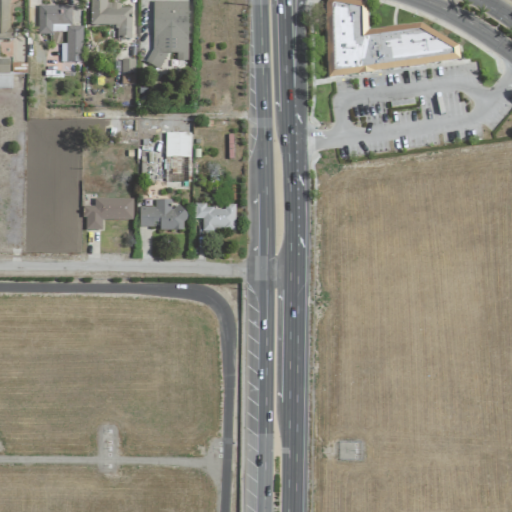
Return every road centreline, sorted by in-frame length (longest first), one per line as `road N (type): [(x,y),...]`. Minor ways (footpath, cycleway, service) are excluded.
road 1 (residential): [(263,269),(0,268)]
road 2 (secondary): [(263,269),(261,511)]
road 3 (secondary): [(258,0),(261,194)]
road 4 (secondary): [(290,404),(292,269)]
road 5 (secondary): [(292,269),(290,139)]
